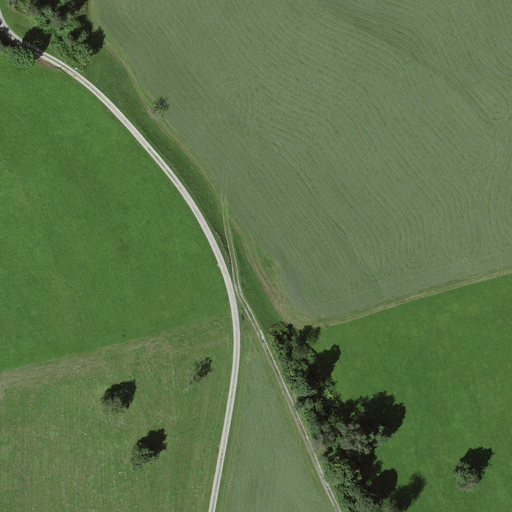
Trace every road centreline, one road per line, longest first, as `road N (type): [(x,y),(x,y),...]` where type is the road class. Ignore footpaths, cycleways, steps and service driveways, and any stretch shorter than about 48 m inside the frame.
road 1 (track): [(212,511),(238,343),(232,289),(211,237),(112,107),(7,34),(0,19)]
road 2 (track): [(232,289),(342,511)]
